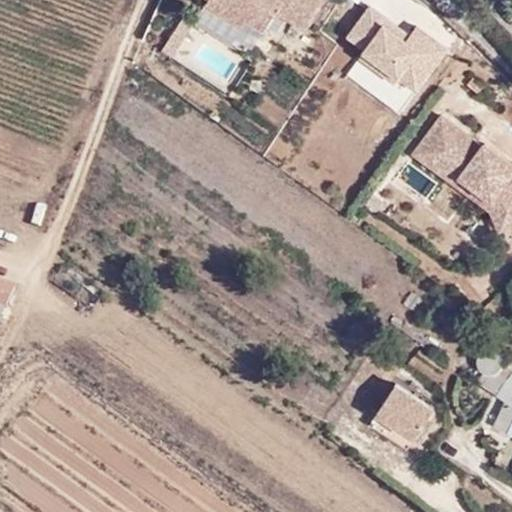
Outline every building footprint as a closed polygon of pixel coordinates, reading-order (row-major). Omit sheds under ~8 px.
[(326,2),(323,0),(207,0),(205,3),(243,30),(249,21),(264,32),(275,16),(302,36),(326,2)] [(409,33),(370,5),(345,39),(362,50),(358,56),(394,82),(396,79),(417,94),(449,49),(415,25),(409,33)] [(511,182),(511,166),(442,111),(411,156),(490,212),(499,237),(511,232),(511,183),(511,182)] [(300,175),(318,184),(327,166),(309,157),(300,175)] [(0,278),(0,304),(4,306),(14,284),(0,278)] [(478,380),(495,392),(499,395),(511,376),(511,369),(508,366),(505,365),(503,368),(501,371),(496,374),(490,373),(485,372),(478,380)] [(511,376),(499,395),(495,392),(482,419),(511,432),(511,376)] [(434,405),(427,401),(397,381),(378,411),(399,425),(415,435),(426,417),(434,405)] [(399,425),(378,411),(369,423),(391,437),(399,425)]
